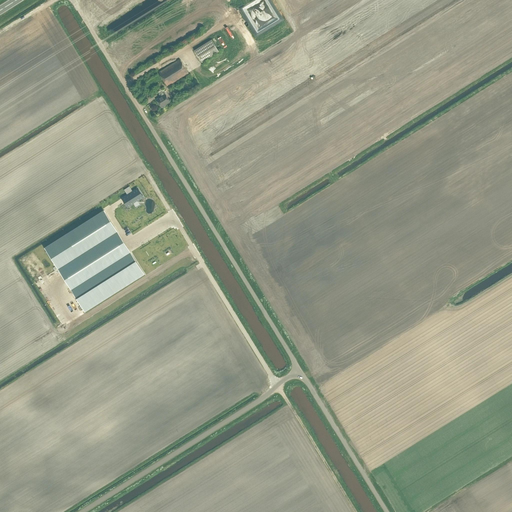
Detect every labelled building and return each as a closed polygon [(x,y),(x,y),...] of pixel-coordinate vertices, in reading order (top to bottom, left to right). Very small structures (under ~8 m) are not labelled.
[(254,36),(283,21),(271,0),(254,0),(241,7),(243,10),(241,11),(254,36)] [(202,62),(219,51),(211,40),(194,50),(202,62)] [(167,86),(188,73),(180,59),(159,72),(167,86)] [(161,108),(165,105),(170,102),(165,94),(156,99),(161,108)] [(136,185),(121,195),(126,203),(141,194),(136,185)] [(44,247),(58,269),(117,231),(104,210),(44,247)] [(117,231),(58,269),(71,290),(131,252),(117,231)] [(144,273),(131,252),(71,290),(85,311),(144,273)]
